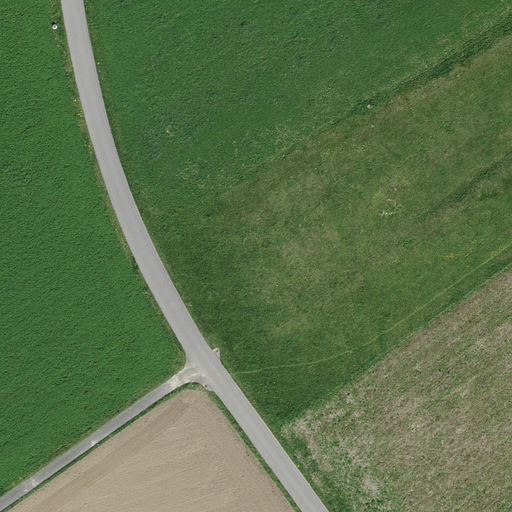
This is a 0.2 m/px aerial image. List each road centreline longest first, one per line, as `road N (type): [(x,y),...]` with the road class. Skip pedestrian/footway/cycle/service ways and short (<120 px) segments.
road 1 (unclassified): [(313,511),(206,362),(142,246),(105,149),(71,0)]
road 2 (track): [(206,362),(0,505)]
